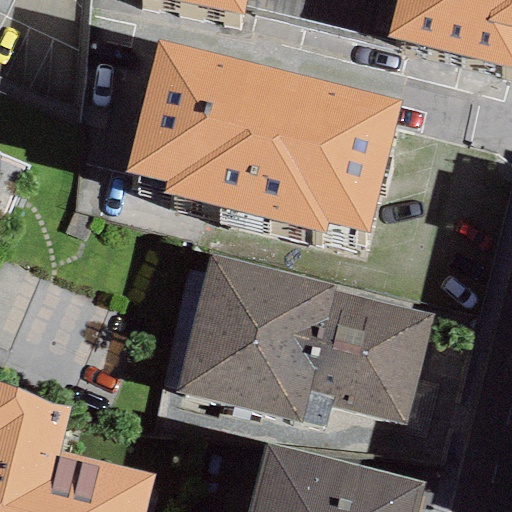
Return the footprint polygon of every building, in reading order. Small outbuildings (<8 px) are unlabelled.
[(131,0),(130,8),(238,30),(244,0),(131,0)] [(511,0),(398,0),(385,51),(511,82),(511,0)] [(399,120),(155,61),(123,193),(163,202),(160,214),(323,254),(326,242),(366,252),(399,120)] [(336,279),(209,249),(176,386),(312,418),(325,365),(415,386),(433,308),(334,285),(336,279)] [(69,394),(0,368),(0,511),(143,511),(156,466),(59,444),(69,394)] [(244,511),(414,511),(425,471),(265,431),(244,511)]
